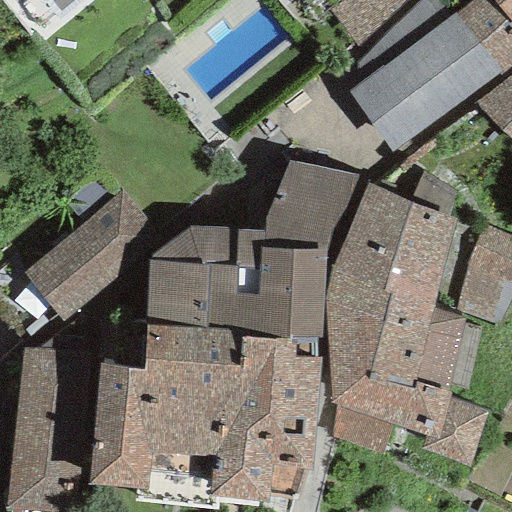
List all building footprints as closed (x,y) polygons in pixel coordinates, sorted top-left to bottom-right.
[(49,0),(60,13),(75,0),(49,0)] [(328,12),(356,46),(402,0),(338,0),(341,3),(328,12)] [(391,153),(500,71),(454,13),(444,0),(421,0),(355,65),(365,79),(347,91),(391,153)] [(500,71),(511,62),(511,24),(491,0),(471,0),(454,13),(500,71)] [(511,0),(491,0),(511,24),(511,0)] [(511,77),(475,105),(511,141),(511,77)] [(358,175),(288,162),(263,220),(263,232),(262,250),(324,250),(327,250),(328,236),(358,175)] [(458,212),(366,178),(335,249),(333,303),(329,307),(328,326),(332,330),(329,391),(425,422),(438,427),(449,380),(414,370),(433,299),(458,212)] [(83,223),(111,201),(89,181),(64,203),(83,223)] [(22,273),(62,324),(148,257),(165,245),(120,193),(111,201),(83,223),(22,273)] [(511,233),(483,221),(455,305),(471,311),(499,322),(511,291),(511,233)] [(148,257),(146,325),(241,331),(240,338),(314,338),(320,338),(324,250),(262,250),(263,232),(189,227),(165,245),(148,257)] [(433,299),(414,370),(449,380),(438,427),(425,422),(421,438),(467,456),(487,398),(454,386),(471,311),(455,305),(433,299)] [(99,364),(89,487),(136,491),(135,502),(215,510),(216,498),(267,503),(268,498),(296,499),(305,472),(310,471),(318,359),(315,357),(314,338),(240,338),(241,331),(146,325),(144,372),(99,364)] [(9,511),(86,511),(89,487),(99,364),(98,353),(24,349),(5,511),(10,511),(9,511)]
